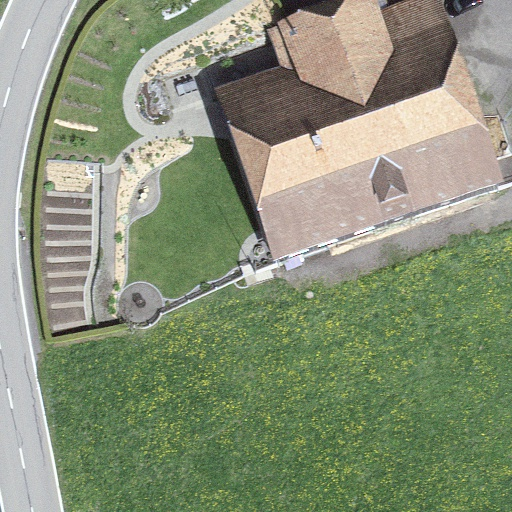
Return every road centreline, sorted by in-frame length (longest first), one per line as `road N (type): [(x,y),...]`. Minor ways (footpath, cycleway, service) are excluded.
road 1 (tertiary): [(33,511),(0,349)]
road 2 (tertiary): [(0,124),(43,0)]
